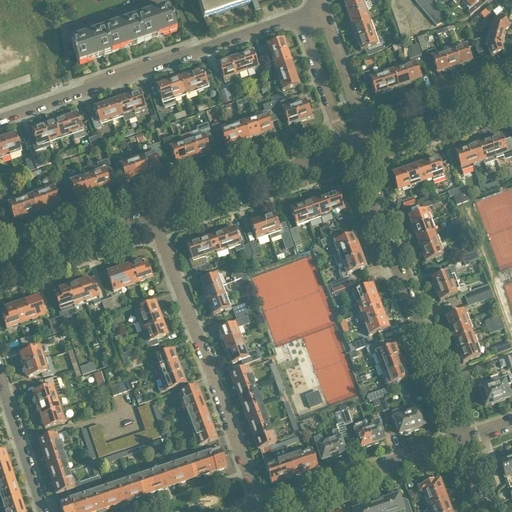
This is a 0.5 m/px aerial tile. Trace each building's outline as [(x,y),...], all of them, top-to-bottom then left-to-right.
[(202,0),(198,2),(203,19),(257,0),(202,0)] [(361,0),(345,6),(347,11),(346,12),(348,18),(367,11),(370,10),(372,7),(370,4),(368,2),(364,4),(362,0),(361,0)] [(394,0),(388,3),(392,13),(398,11),(394,0)] [(429,1),(428,0),(420,0),(417,4),(421,8),(429,1)] [(467,12),(470,16),(480,7),(477,3),(481,0),(461,0),(462,0),(470,9),(467,12)] [(433,6),(429,1),(421,8),(425,13),(433,6)] [(437,10),(433,6),(425,13),(428,17),(437,10)] [(136,19),(144,42),(177,31),(169,8),(136,19)] [(394,19),(405,15),(403,9),(398,11),(392,13),(394,19)] [(481,14),(483,16),(486,14),(488,17),(491,14),(486,9),(481,14)] [(441,15),(437,10),(428,17),(432,22),(441,15)] [(370,22),(367,11),(348,18),(350,23),(351,23),(353,28),(370,22)] [(405,15),(394,19),(396,24),(407,21),(405,15)] [(447,22),(441,15),(432,22),(436,27),(447,22)] [(487,34),(503,39),(505,31),(510,27),(501,17),(493,24),(490,23),(487,34)] [(104,30),(112,53),(144,42),(136,19),(104,30)] [(407,21),(396,24),(398,30),(409,26),(407,21)] [(374,33),(370,22),(353,28),(355,33),(354,35),(356,40),(374,33)] [(409,26),(398,30),(400,36),(411,32),(409,26)] [(104,30),(71,42),(79,65),(112,53),(104,30)] [(411,32),(400,36),(402,42),(413,38),(411,32)] [(374,33),(356,40),(358,46),(359,46),(361,51),(364,50),(365,53),(367,54),(368,57),(377,54),(384,50),(380,40),(378,39),(377,40),(374,33)] [(501,46),(503,39),(487,34),(485,42),(479,41),(474,44),(478,55),(484,53),(482,48),(486,46),(487,47),(490,56),(503,52),(501,46)] [(427,50),(423,37),(417,39),(422,52),(427,50)] [(271,57),(288,51),(286,46),(285,45),(283,40),(266,46),(268,51),(269,51),(271,57)] [(453,48),(460,66),(462,67),(466,65),(466,64),(471,62),(465,44),(453,48)] [(421,79),(417,68),(423,66),(420,57),(421,57),(417,46),(409,48),(409,61),(410,60),(410,64),(403,66),(409,85),(415,83),(416,81),(421,79)] [(259,49),(264,60),(269,58),(265,47),(259,49)] [(455,68),(460,66),(453,48),(442,53),(448,71),(455,69),(455,68)] [(290,57),(288,51),(271,57),(275,69),(291,63),(289,58),(290,57)] [(444,73),(448,71),(442,53),(436,55),(434,51),(427,53),(430,63),(433,62),(437,74),(442,72),(444,73)] [(253,53),(247,54),(246,54),(240,55),(246,72),(253,69),(254,71),(259,69),(253,53)] [(235,76),(246,72),(240,55),(236,57),(235,59),(229,61),(235,76)] [(375,63),(373,58),(363,61),(365,67),(375,63)] [(228,78),(235,76),(229,61),(228,60),(224,61),(223,63),(218,64),(224,81),(229,79),(228,78)] [(279,80),(296,74),(294,69),(293,69),(291,63),(275,69),(279,80)] [(404,86),(409,85),(403,66),(392,70),(398,87),(403,86),(404,86)] [(393,89),(398,87),(392,70),(380,74),(387,93),(392,91),(393,89)] [(202,71),(197,73),(196,72),(191,74),(197,92),(209,88),(202,71)] [(382,94),(387,93),(380,74),(370,77),(368,73),(362,75),(366,86),(371,84),(375,95),(380,93),(382,94)] [(185,96),(197,92),(191,74),(185,76),(185,77),(180,79),(185,96)] [(298,80),(296,74),(279,80),(282,87),(281,87),(282,92),(299,86),(297,81),(298,80)] [(174,100),(185,96),(180,79),(174,81),(173,80),(167,82),(174,100)] [(163,104),(174,100),(167,82),(162,84),(162,85),(157,87),(163,104)] [(227,89),(220,92),(224,103),(231,101),(227,89)] [(140,93),(134,95),(133,94),(127,95),(134,114),(146,110),(140,93)] [(272,105),(279,102),(284,101),(282,94),(270,99),(270,100),(272,105)] [(134,114),(127,95),(122,97),(122,99),(116,101),(122,118),(124,123),(135,119),(134,114)] [(111,122),(122,118),(116,101),(112,102),(110,101),(105,103),(111,122)] [(295,125),(299,123),(294,106),(288,108),(286,102),(280,104),(279,102),(272,105),(276,116),(282,114),(280,111),(282,110),(288,125),(293,124),(295,125)] [(294,106),(299,123),(305,121),(306,119),(311,117),(306,102),(294,106)] [(100,126),(111,122),(105,103),(100,105),(99,107),(94,109),(100,126)] [(264,110),(266,115),(255,119),(261,136),(266,134),(266,133),(272,131),(271,128),(279,125),(273,107),(264,110)] [(164,113),(158,115),(162,125),(168,123),(164,113)] [(77,114),(72,116),(71,115),(64,117),(71,136),(83,132),(77,114)] [(146,126),(148,130),(160,126),(156,116),(150,118),(152,123),(151,124),(146,126)] [(60,140),(71,136),(64,117),(60,119),(60,120),(54,122),(60,140)] [(255,138),(261,136),(255,119),(244,123),(249,139),(254,137),(255,138)] [(49,144),(60,140),(54,122),(49,124),(48,123),(42,125),(49,144)] [(244,141),(249,139),(244,123),(232,127),(238,144),(243,142),(244,141)] [(233,146),(238,144),(232,127),(231,124),(219,128),(218,125),(217,125),(211,127),(217,146),(225,144),(226,147),(231,145),(233,146)] [(37,148),(49,144),(42,125),(38,127),(37,128),(31,130),(37,148)] [(193,141),(198,156),(199,156),(200,157),(205,156),(205,154),(210,152),(207,145),(214,143),(208,125),(196,129),(197,132),(191,134),(193,141)] [(15,135),(10,137),(9,136),(3,137),(9,156),(21,152),(15,135)] [(100,135),(94,137),(98,148),(104,146),(100,135)] [(135,138),(137,142),(137,143),(144,141),(141,135),(135,138)] [(0,159),(9,156),(3,137),(0,138),(0,159)] [(92,150),(98,148),(94,137),(88,139),(92,150)] [(495,137),(489,139),(495,158),(502,155),(504,159),(508,158),(509,160),(511,158),(511,143),(510,139),(503,142),(501,137),(496,139),(495,137)] [(182,164),(187,162),(181,145),(175,147),(172,138),(162,142),(165,151),(170,149),(175,164),(181,163),(182,164)] [(495,158),(489,139),(481,142),(482,144),(478,145),(484,161),(486,167),(491,165),(490,164),(496,162),(495,158)] [(124,141),(118,144),(120,149),(126,147),(124,141)] [(193,158),(198,156),(193,141),(181,145),(187,162),(193,160),(193,158)] [(472,165),(484,161),(478,145),(473,147),(472,145),(466,148),(472,165)] [(148,174),(149,173),(151,174),(154,173),(155,171),(160,170),(157,160),(162,158),(159,148),(158,148),(156,147),(153,148),(152,150),(148,151),(150,156),(143,158),(148,174)] [(460,169),(472,165),(466,148),(460,150),(461,151),(451,154),(455,165),(458,164),(460,169)] [(42,162),(40,155),(33,158),(37,169),(44,167),(49,165),(47,161),(42,162)] [(22,170),(23,174),(35,170),(30,158),(25,160),(27,168),(22,170)] [(143,175),(148,174),(143,158),(132,162),(138,179),(143,177),(143,175)] [(438,159),(432,161),(432,159),(425,161),(432,179),(444,175),(438,159)] [(420,183),(432,179),(425,161),(420,163),(420,165),(415,167),(420,183)] [(131,181),(138,179),(132,162),(125,164),(125,163),(120,165),(126,182),(130,180),(131,181)] [(99,191),(100,190),(101,191),(105,190),(105,189),(110,187),(107,176),(111,174),(107,163),(98,166),(97,163),(90,166),(93,173),(99,191)] [(409,187),(420,183),(415,167),(410,169),(409,167),(403,169),(409,187)] [(397,191),(409,187),(403,169),(397,171),(398,173),(392,175),(397,191)] [(94,193),(99,191),(93,173),(81,177),(88,196),(93,194),(94,193)] [(82,198),(88,196),(81,177),(70,181),(76,199),(81,197),(82,198)] [(42,191),(49,210),(54,208),(54,206),(60,205),(54,187),(42,191)] [(459,194),(463,204),(469,201),(464,187),(458,189),(459,194)] [(43,212),(49,210),(42,191),(31,195),(37,212),(42,211),(43,212)] [(344,211),(341,202),(338,193),(333,195),(332,194),(325,196),(331,215),(344,211)] [(459,194),(453,196),(457,206),(463,204),(459,194)] [(32,214),(37,212),(31,195),(20,199),(26,217),(31,216),(32,214)] [(320,219),(331,215),(325,196),(320,198),(320,199),(314,201),(320,219)] [(20,219),(26,217),(20,199),(8,203),(14,220),(19,219),(20,219)] [(413,199),(402,203),(404,209),(415,205),(413,199)] [(308,223),(320,219),(314,201),(308,203),(307,202),(301,204),(308,223)] [(346,201),(341,202),(344,211),(344,213),(350,211),(346,201)] [(296,227),(308,223),(301,204),(297,206),(296,207),(290,209),(296,227)] [(409,217),(411,222),(409,223),(412,229),(429,223),(425,211),(409,217)] [(274,215),(269,217),(268,216),(262,218),(268,237),(269,237),(270,240),(282,236),(286,250),(294,247),(286,224),(278,226),(274,215)] [(457,225),(467,221),(465,215),(455,219),(457,225)] [(256,241),(268,237),(262,218),(256,220),(256,221),(250,223),(256,241)] [(348,220),(335,225),(338,231),(350,227),(348,220)] [(457,225),(459,231),(469,227),(467,221),(457,225)] [(434,234),(429,223),(412,229),(414,235),(415,235),(417,240),(434,234)] [(234,229),(229,231),(228,230),(222,232),(228,251),(240,246),(234,229)] [(296,229),(290,231),(294,243),(300,241),(296,229)] [(216,255),(228,251),(222,232),(216,234),(216,236),(210,237),(216,255)] [(417,240),(419,245),(418,246),(420,252),(438,245),(434,234),(417,240)] [(357,247),(357,245),(357,243),(356,241),(355,240),(353,236),(340,240),(339,235),(321,242),(323,247),(334,243),(338,254),(357,247)] [(204,259),(216,255),(210,237),(205,239),(204,238),(198,240),(204,259)] [(192,263),(204,259),(198,240),(193,242),(192,244),(186,246),(192,263)] [(446,242),(438,245),(420,252),(423,258),(424,257),(426,263),(435,259),(436,263),(448,259),(445,251),(447,250),(448,248),(446,242)] [(250,245),(254,257),(260,255),(256,243),(250,245)] [(242,248),(246,259),(252,257),(248,245),(242,248)] [(466,257),(477,253),(475,246),(463,251),(466,257)] [(359,251),(357,247),(338,254),(334,256),(338,267),(342,265),(361,258),(361,256),(361,255),(361,252),(359,251)] [(480,260),(477,253),(466,257),(468,264),(480,260)] [(365,269),(365,267),(366,265),(365,262),(363,262),(361,258),(342,265),(343,269),(339,270),(343,279),(348,277),(348,275),(365,269)] [(131,265),(138,284),(152,280),(147,266),(142,267),(140,262),(131,265)] [(126,288),(138,284),(131,265),(126,267),(124,266),(119,268),(126,288)] [(195,269),(197,275),(209,271),(207,265),(195,269)] [(113,293),(126,288),(119,268),(114,270),(113,272),(107,274),(113,293)] [(242,281),(247,279),(246,276),(233,272),(231,278),(233,279),(234,282),(242,279),(242,281)] [(432,279),(434,284),(432,285),(434,290),(456,283),(454,275),(450,277),(448,273),(432,279)] [(201,281),(203,287),(202,288),(204,293),(222,286),(218,275),(201,281)] [(351,284),(348,277),(343,279),(330,284),(330,285),(332,291),(351,284)] [(78,284),(85,303),(99,298),(93,281),(88,283),(87,281),(78,284)] [(73,307),(85,303),(78,284),(77,282),(72,284),(72,286),(67,288),(73,307)] [(351,284),(332,291),(335,297),(351,292),(357,289),(355,283),(351,284)] [(459,290),(456,283),(434,290),(437,297),(438,296),(440,302),(457,296),(455,291),(459,290)] [(225,294),(222,286),(204,293),(206,299),(208,299),(209,304),(227,298),(227,297),(228,297),(227,294),(225,294)] [(376,296),(375,296),(376,295),(375,291),(373,291),(372,286),(365,288),(364,287),(361,288),(361,290),(352,293),(356,304),(376,296)] [(480,296),(491,292),(489,286),(478,290),(480,296)] [(60,311),(73,307),(67,288),(59,290),(60,293),(54,295),(60,311)] [(480,296),(478,290),(464,295),(466,301),(480,296)] [(480,296),(482,302),(493,298),(491,292),(480,296)] [(378,302),(376,296),(356,304),(360,315),(380,307),(379,306),(380,305),(379,302),(378,302)] [(480,296),(466,301),(468,307),(482,302),(480,296)] [(107,300),(112,313),(121,310),(117,297),(107,300)] [(38,298),(31,300),(30,299),(24,301),(32,321),(45,317),(38,298)] [(209,304),(210,305),(209,307),(210,310),(212,310),(214,315),(225,311),(225,313),(231,311),(227,298),(209,304)] [(112,313),(107,300),(102,302),(106,315),(112,313)] [(20,325),(32,321),(24,301),(19,303),(18,305),(13,306),(20,325)] [(140,322),(161,314),(159,309),(157,308),(155,304),(136,311),(140,322)] [(235,316),(246,311),(244,305),(233,310),(235,316)] [(7,330),(20,325),(13,306),(5,309),(7,314),(2,316),(7,330)] [(384,319),(382,314),(383,312),(382,310),(380,310),(380,307),(360,315),(364,326),(384,319)] [(235,324),(225,328),(219,330),(221,336),(220,337),(221,340),(223,341),(223,342),(240,336),(237,329),(249,325),(247,319),(249,318),(246,311),(235,316),(237,321),(234,322),(235,324)] [(449,330),(467,323),(463,312),(446,318),(448,324),(447,324),(449,330)] [(163,320),(161,314),(140,322),(144,332),(163,326),(162,322),(163,320)] [(491,327),(502,323),(500,317),(489,321),(491,327)] [(55,320),(59,333),(65,331),(61,318),(55,320)] [(385,320),(384,319),(364,326),(368,337),(377,334),(378,335),(381,334),(381,332),(388,330),(386,324),(387,323),(386,321),(385,320)] [(59,333),(55,320),(48,322),(53,335),(59,333)] [(471,334),(467,323),(449,330),(451,336),(453,335),(455,340),(471,334)] [(504,328),(502,323),(491,327),(494,333),(504,329),(504,328)] [(168,331),(166,328),(166,327),(164,327),(163,326),(144,332),(146,339),(144,340),(147,350),(158,345),(157,341),(167,337),(166,333),(168,331)] [(457,352),(475,346),(471,334),(455,340),(457,346),(455,347),(457,352)] [(240,336),(223,342),(225,347),(225,349),(226,353),(244,347),(240,336)] [(349,346),(351,353),(355,351),(371,345),(369,339),(349,346)] [(78,360),(89,358),(86,347),(85,341),(75,343),(78,360)] [(94,351),(100,350),(97,342),(92,343),(94,351)] [(395,347),(386,350),(383,342),(367,348),(370,357),(376,354),(380,365),(399,358),(397,354),(398,352),(397,350),(396,350),(395,347)] [(498,347),(501,353),(511,349),(509,343),(498,347)] [(480,357),(475,346),(457,352),(460,358),(461,358),(463,363),(480,357)] [(24,366),(43,360),(42,354),(46,353),(44,347),(20,354),(22,359),(20,361),(22,364),(24,365),(24,366)] [(232,364),(240,361),(243,367),(261,360),(259,353),(258,353),(256,353),(254,352),(253,352),(252,352),(250,353),(248,353),(246,354),(244,347),(226,353),(228,359),(230,359),(232,364)] [(121,356),(123,361),(127,360),(133,357),(131,352),(121,356)] [(155,371),(158,370),(177,363),(177,362),(178,360),(176,356),(174,356),(173,352),(159,357),(157,353),(149,355),(155,371)] [(400,360),(399,358),(380,365),(384,375),(403,369),(401,364),(402,363),(401,360),(400,360)] [(43,360),(24,366),(25,368),(23,370),(24,374),(27,374),(28,378),(47,372),(43,360)] [(177,363),(158,370),(155,371),(159,382),(183,373),(181,368),(179,368),(177,363)] [(94,364),(79,366),(80,374),(95,372),(94,364)] [(273,365),(269,366),(280,394),(284,393),(273,365)] [(230,375),(237,394),(254,388),(251,379),(253,378),(250,372),(248,373),(247,369),(230,375)] [(403,369),(384,375),(389,386),(407,380),(405,375),(406,373),(405,371),(404,371),(403,369)] [(461,385),(466,383),(471,382),(469,376),(468,371),(458,375),(454,376),(455,379),(458,377),(461,385)] [(105,384),(101,373),(94,375),(98,386),(105,384)] [(160,395),(166,392),(185,385),(183,380),(185,379),(183,373),(159,382),(155,383),(160,395)] [(490,383),(498,404),(504,401),(504,400),(510,398),(506,386),(511,384),(508,377),(490,383)] [(37,406),(56,399),(64,397),(62,392),(60,391),(56,378),(44,382),(46,388),(47,387),(47,389),(33,394),(35,398),(33,400),(34,404),(37,404),(37,406)] [(129,381),(124,383),(127,392),(132,390),(129,381)] [(119,384),(122,394),(127,392),(124,383),(119,384)] [(498,404),(490,383),(479,387),(485,407),(491,404),(492,406),(498,404)] [(104,394),(108,393),(105,384),(98,386),(100,394),(103,393),(104,394)] [(119,384),(114,386),(117,395),(122,394),(119,384)] [(183,403),(186,412),(203,405),(196,387),(179,394),(181,398),(179,398),(182,404),(183,403)] [(244,413),(261,407),(260,404),(262,403),(259,396),(257,397),(254,388),(237,394),(244,413)] [(369,402),(374,401),(379,399),(384,397),(390,396),(388,389),(367,396),(369,402)] [(401,399),(412,395),(410,389),(399,393),(401,399)] [(379,399),(381,405),(381,407),(387,405),(384,397),(379,399)] [(56,399),(37,406),(38,407),(36,409),(37,413),(40,413),(41,417),(60,411),(56,399)] [(322,405),(320,399),(308,403),(310,409),(322,405)] [(298,431),(288,403),(284,405),(294,433),(298,431)] [(405,412),(412,431),(413,430),(415,432),(418,431),(419,428),(425,426),(417,403),(410,405),(412,410),(405,412)] [(210,423),(203,405),(186,412),(190,420),(188,421),(190,427),(192,426),(193,430),(210,423)] [(148,406),(139,409),(138,409),(140,415),(150,411),(148,406)] [(166,435),(156,406),(152,408),(162,436),(166,435)] [(244,413),(251,432),(268,426),(265,417),(267,416),(264,410),(262,410),(261,407),(244,413)] [(348,410),(340,413),(344,427),(352,424),(348,410)] [(412,431),(405,412),(399,414),(398,410),(391,412),(399,435),(405,433),(407,435),(410,434),(411,431),(412,431)] [(60,411),(41,417),(41,419),(40,421),(41,425),(43,425),(45,430),(64,423),(60,411)] [(152,417),(150,411),(140,415),(142,421),(152,417)] [(334,414),(338,425),(343,424),(340,413),(334,414)] [(154,423),(152,417),(142,421),(143,426),(154,423)] [(366,427),(372,445),(373,444),(375,445),(378,444),(378,442),(384,441),(376,418),(370,420),(372,425),(366,427)] [(156,429),(154,423),(143,426),(145,432),(146,432),(151,430),(156,429)] [(216,441),(210,423),(193,430),(194,433),(192,434),(195,440),(196,439),(203,457),(198,459),(204,476),(216,472),(226,469),(220,451),(216,441)] [(371,445),(372,445),(366,427),(360,429),(358,424),(353,426),(360,449),(366,447),(367,448),(370,447),(371,445)] [(310,432),(306,429),(304,425),(299,426),(301,431),(305,434),(310,432)] [(90,434),(101,431),(99,426),(89,429),(90,434)] [(261,450),(275,445),(274,441),(276,440),(273,434),(272,434),(268,426),(251,432),(258,451),(261,450)] [(159,438),(156,429),(151,430),(154,440),(159,438)] [(95,458),(86,430),(82,431),(92,460),(95,458)] [(154,440),(151,430),(146,432),(149,441),(154,440)] [(90,434),(92,439),(102,436),(101,431),(90,434)] [(334,438),(327,440),(334,459),(342,457),(341,455),(345,454),(337,431),(332,433),(334,438)] [(149,441),(146,432),(145,432),(141,434),(144,443),(149,441)] [(326,462),(334,459),(327,440),(321,442),(320,437),(315,439),(313,433),(308,435),(312,446),(316,445),(321,462),(326,460),(326,462)] [(141,434),(136,435),(139,445),(144,443),(141,434)] [(39,441),(44,459),(62,454),(60,450),(62,449),(61,444),(59,444),(56,435),(39,441)] [(136,435),(131,437),(134,446),(139,445),(136,435)] [(170,435),(166,437),(171,451),(175,450),(170,435)] [(94,444),(104,441),(102,436),(92,439),(94,444)] [(131,437),(126,439),(129,448),(134,446),(131,437)] [(275,446),(275,445),(261,450),(262,455),(273,452),(284,448),(299,442),(297,438),(275,446)] [(126,439),(121,440),(124,450),(129,448),(126,439)] [(121,440),(115,442),(119,452),(124,450),(121,440)] [(95,449),(100,447),(105,446),(106,445),(104,441),(94,444),(95,449)] [(162,441),(142,447),(143,451),(163,445),(162,441)] [(115,442),(110,444),(114,453),(119,452),(115,442)] [(114,453),(110,444),(106,445),(105,446),(109,455),(114,453)] [(105,446),(100,447),(104,457),(109,455),(105,446)] [(191,446),(172,453),(173,457),(192,451),(191,446)] [(100,447),(95,449),(98,458),(104,457),(100,447)] [(273,452),(277,464),(289,460),(284,448),(273,452)] [(135,454),(134,450),(100,461),(102,465),(135,454)] [(0,474),(10,471),(4,452),(0,453),(0,474)] [(312,452),(289,460),(277,464),(265,468),(271,485),(318,469),(312,452)] [(44,459),(50,477),(68,472),(65,463),(67,462),(65,457),(63,458),(62,454),(44,459)] [(499,464),(497,467),(498,469),(501,470),(509,493),(511,500),(511,461),(511,458),(499,462),(499,464)] [(198,459),(175,467),(180,484),(204,476),(198,459)] [(88,479),(98,475),(94,461),(90,462),(93,472),(87,474),(88,479)] [(157,492),(180,484),(175,467),(151,475),(157,492)] [(0,495),(17,490),(10,471),(0,474),(0,495)] [(68,472),(50,477),(56,496),(74,490),(72,486),(74,485),(72,480),(70,481),(68,472)] [(151,475),(128,482),(134,499),(157,492),(151,475)] [(100,481),(99,477),(80,484),(81,488),(100,481)] [(420,493),(423,500),(431,497),(432,495),(435,495),(436,495),(444,493),(443,490),(444,489),(443,485),(441,485),(439,481),(434,483),(433,482),(424,485),(424,486),(418,488),(420,494),(420,493)] [(111,507),(134,499),(128,482),(105,490),(111,507)] [(15,511),(23,509),(17,490),(0,495),(0,498),(0,499),(0,504),(1,507),(2,506),(4,511),(15,511)] [(105,490),(82,498),(86,511),(96,511),(111,507),(105,490)] [(445,496),(444,493),(436,495),(435,495),(432,495),(431,497),(423,500),(427,511),(448,503),(447,502),(449,500),(447,496),(445,496)] [(386,498),(390,511),(401,511),(404,511),(403,511),(411,511),(408,502),(401,504),(398,495),(393,497),(392,496),(386,498)] [(86,511),(82,498),(69,502),(59,505),(61,511),(86,511)] [(378,511),(390,511),(386,498),(380,500),(380,501),(375,503),(378,511)] [(369,504),(364,506),(366,511),(378,511),(375,503),(370,505),(369,504)] [(427,511),(423,511),(452,511),(453,511),(451,507),(449,507),(448,503),(427,511)]
